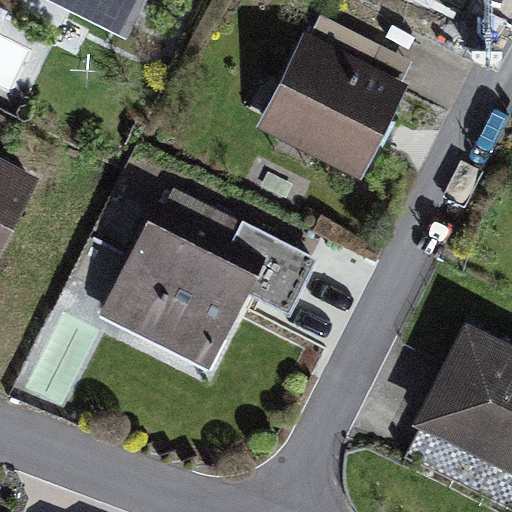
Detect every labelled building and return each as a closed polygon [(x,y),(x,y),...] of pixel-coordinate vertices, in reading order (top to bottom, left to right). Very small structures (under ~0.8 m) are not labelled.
[(148,0),(12,0),(123,54),(148,0)] [(451,0),(375,0),(375,3),(438,30),(451,0)] [(0,86),(10,91),(31,46),(0,31),(0,86)] [(405,86),(304,43),(263,140),(364,183),(405,86)] [(0,263),(36,183),(0,167),(0,263)] [(260,276),(148,229),(106,328),(219,375),(260,276)] [(511,358),(480,341),(427,440),(511,484),(511,358)]
